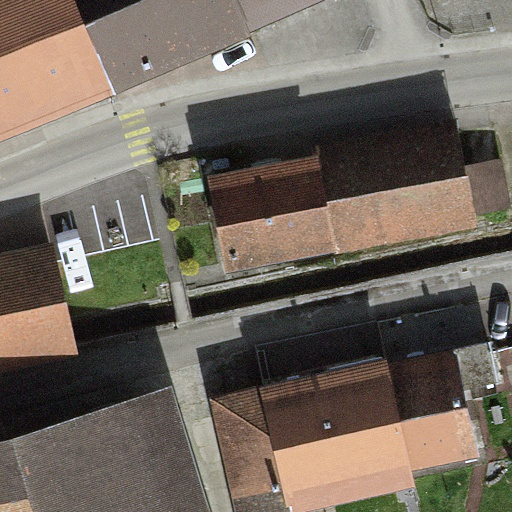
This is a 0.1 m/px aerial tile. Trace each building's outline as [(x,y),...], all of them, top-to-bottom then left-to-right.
[(0,0),(0,138),(101,99),(61,0),(0,0)] [(61,0),(101,99),(230,48),(210,0),(61,0)] [(341,0),(210,0),(230,48),(343,3),(341,0)] [(458,125),(315,152),(317,163),(332,242),(334,252),(477,225),(458,125)] [(222,263),(332,242),(317,163),(207,184),(222,263)] [(33,254),(0,261),(0,374),(58,361),(33,254)] [(511,315),(491,323),(511,383),(511,315)] [(432,361),(439,396),(482,387),(475,352),(432,361)] [(375,373),(397,474),(454,462),(439,396),(432,361),(375,373)] [(375,373),(254,399),(277,511),(325,511),(402,496),(397,474),(375,373)] [(277,511),(254,399),(206,409),(228,511),(277,511)] [(183,511),(149,403),(0,449),(0,511),(183,511)]
